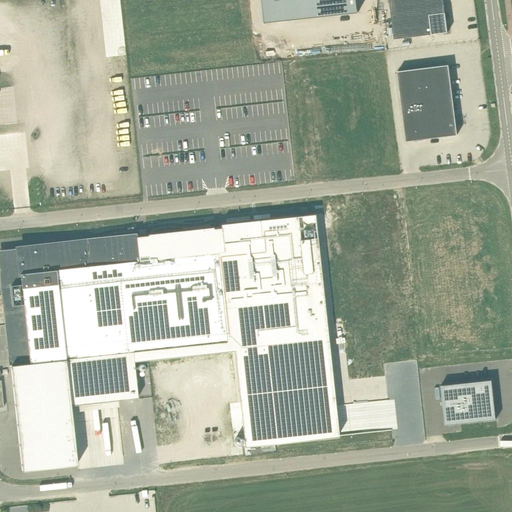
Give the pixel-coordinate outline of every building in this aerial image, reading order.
[(191,52),(185,0),(143,0),(150,57),(191,52)] [(231,48),(226,0),(185,0),(191,52),(231,48)] [(259,0),(262,22),(263,22),(358,12),(357,0),(259,0)] [(443,0),(394,0),(395,8),(391,9),(395,38),(448,32),(446,12),(445,12),(443,0)] [(449,64),(397,70),(408,141),(459,134),(449,64)] [(21,276),(1,278),(10,365),(11,364),(23,470),(77,464),(72,412),(71,404),(118,399),(138,397),(134,361),(234,350),(234,353),(245,446),(338,436),(314,213),(266,219),(221,224),(221,227),(213,228),(213,226),(148,234),(148,235),(137,236),(137,235),(117,237),(116,233),(107,234),(107,238),(17,248),(21,276)] [(115,227),(115,231),(128,231),(127,223),(120,223),(120,227),(115,227)] [(445,424),(496,419),(492,379),(441,385),(445,424)]
